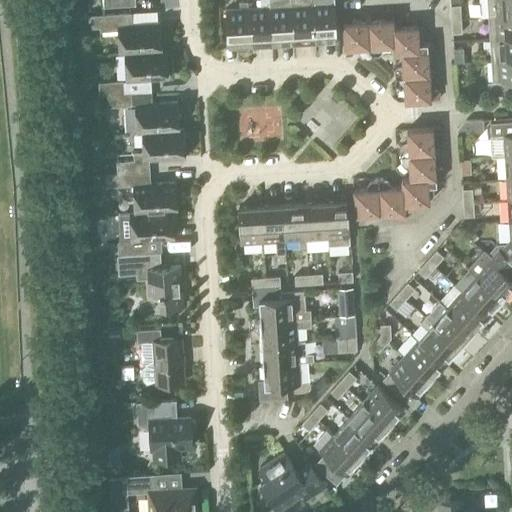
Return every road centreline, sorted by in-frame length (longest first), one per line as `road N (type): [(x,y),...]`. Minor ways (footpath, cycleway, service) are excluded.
road 1 (residential): [(219,438),(208,183),(348,163),(368,150),(383,115)]
road 2 (residential): [(383,115),(378,95),(346,72),(218,73),(199,62),(189,0)]
road 3 (residential): [(368,511),(511,359)]
road 4 (residential): [(450,111),(456,201),(422,239),(393,243)]
road 5 (residential): [(403,0),(437,22),(450,111)]
